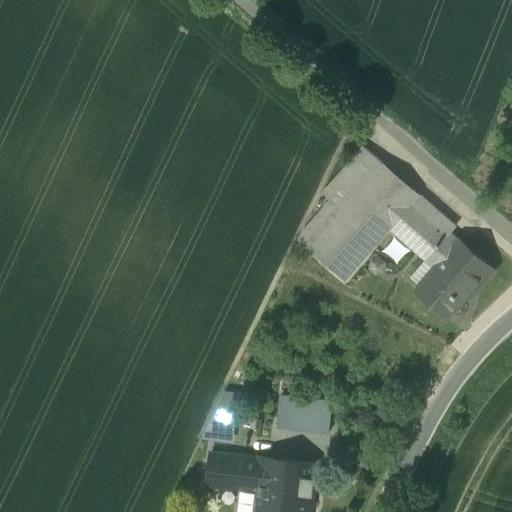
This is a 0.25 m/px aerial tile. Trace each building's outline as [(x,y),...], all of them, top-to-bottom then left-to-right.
[(364,148),(323,195),(330,201),(331,200),(343,211),(375,173),(376,174),(376,175),(384,165),(364,148)] [(343,211),(308,251),(343,281),(390,228),(389,227),(409,203),(417,194),(384,165),(376,175),(376,174),(375,173),(343,211)] [(454,226),(417,194),(409,203),(446,234),(448,232),(454,226)] [(330,201),(303,232),(298,242),(308,251),(343,211),(331,200),(330,201)] [(446,234),(409,203),(389,227),(390,228),(428,260),(432,256),(449,236),(446,234)] [(492,271),(448,232),(446,234),(449,236),(432,256),(441,263),(421,284),(451,309),(471,287),(475,290),(492,271)] [(225,392),(210,422),(230,425),(245,394),(225,392)] [(210,422),(208,422),(196,447),(227,451),(230,425),(210,422)] [(209,456),(205,486),(213,487),(216,453),(209,456)] [(315,464),(216,453),(213,487),(239,490),(256,491),(253,511),(301,511),(302,505),(311,506),(315,464)] [(253,511),(256,491),(239,490),(237,511),(253,511)]
